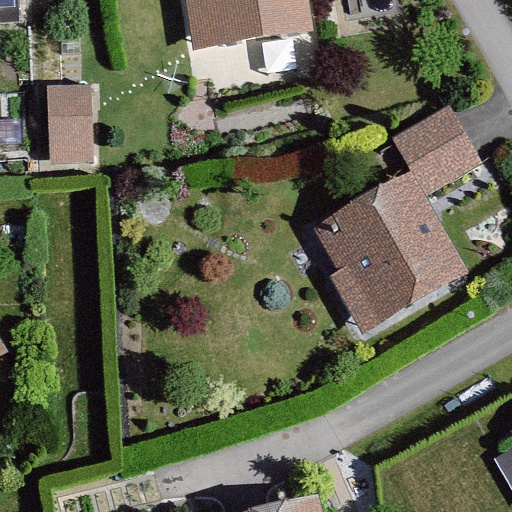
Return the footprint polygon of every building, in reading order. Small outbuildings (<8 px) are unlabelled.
[(170,0),(176,29),(297,7),(295,0),(170,0)] [(97,80),(52,79),(50,158),(95,160),(97,80)] [(397,162),(297,215),(352,319),(458,264),(413,179),(472,148),(441,89),(377,123),(397,162)] [(511,405),(490,417),(511,458),(511,405)] [(207,510),(207,511),(315,511),(306,480),(207,510)]
